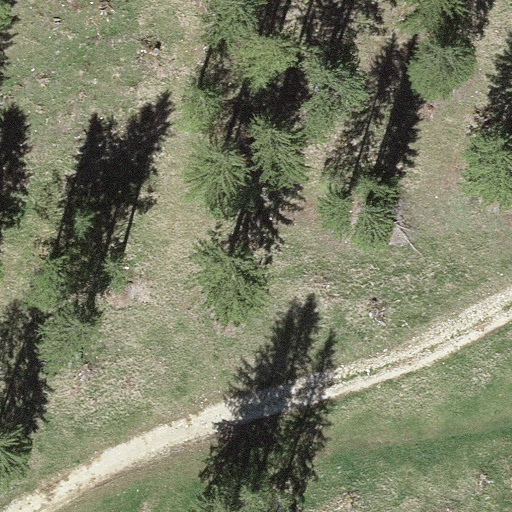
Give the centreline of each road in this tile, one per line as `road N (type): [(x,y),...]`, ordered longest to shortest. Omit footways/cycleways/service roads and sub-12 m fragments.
road 1 (track): [(28,511),(132,450),(392,362),(511,306)]
road 2 (track): [(132,450),(248,448),(511,398)]
